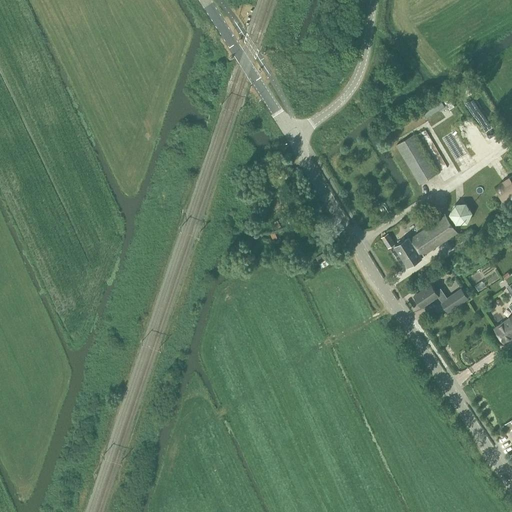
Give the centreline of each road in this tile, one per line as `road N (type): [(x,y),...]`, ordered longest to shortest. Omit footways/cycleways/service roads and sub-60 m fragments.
road 1 (tertiary): [(511,485),(291,138)]
road 2 (unclassified): [(291,138),(346,94),(363,65),(373,0)]
road 3 (tertiary): [(291,138),(204,0)]
